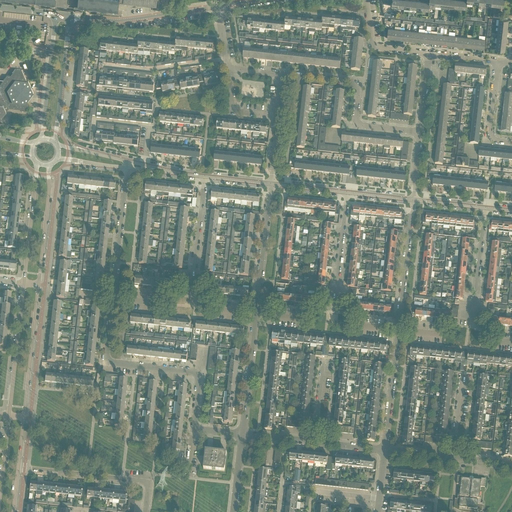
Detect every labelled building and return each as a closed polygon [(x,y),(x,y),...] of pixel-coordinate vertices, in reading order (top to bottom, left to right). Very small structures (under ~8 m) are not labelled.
[(77,0),(77,6),(117,10),(118,0),(77,0)] [(387,0),(387,4),(388,4),(391,4),(391,5),(392,5),(392,6),(395,7),(394,13),(390,12),(390,14),(390,17),(397,18),(397,17),(398,7),(398,0),(387,0)] [(247,29),(253,29),(254,22),(249,21),(248,21),(244,20),(243,25),(248,26),(247,29)] [(353,21),(352,32),(355,32),(355,29),(359,29),(359,30),(363,30),(362,24),(360,24),(360,21),(359,21),(353,21)] [(7,75),(0,83),(0,87),(9,107),(20,109),(20,110),(26,111),(29,107),(24,106),(27,102),(30,97),(33,92),(28,80),(26,80),(23,72),(22,69),(16,68),(11,75),(7,75)] [(219,73),(210,74),(212,85),(218,84),(217,80),(220,80),(219,73)] [(210,74),(201,76),(202,83),(205,82),(205,86),(212,85),(210,74)] [(97,82),(96,87),(105,88),(106,80),(102,79),(102,77),(100,75),(98,75),(97,82)] [(198,79),(192,80),(193,88),(200,87),(199,83),(202,83),(201,76),(198,76),(198,79)] [(174,83),(167,83),(169,92),(175,91),(174,87),(177,86),(176,79),(173,80),(174,83)] [(179,79),(176,79),(177,86),(180,86),(181,90),(187,89),(186,81),(180,82),(179,79)] [(85,82),(78,81),(77,87),(76,87),(80,88),(80,90),(86,91),(87,88),(85,88),(85,82)] [(169,92),(167,83),(161,84),(161,82),(157,82),(157,90),(162,89),(162,93),(169,92)] [(0,117),(2,117),(9,107),(0,87),(0,117)] [(77,95),(76,101),(84,102),(85,97),(88,98),(89,97),(89,96),(89,94),(80,93),(80,95),(77,95)] [(147,103),(146,114),(152,114),(152,112),(154,112),(155,107),(153,106),(153,104),(147,103)] [(80,132),(72,131),(71,137),(74,137),(74,139),(82,141),(82,138),(82,137),(79,137),(80,132)] [(96,141),(102,142),(103,134),(95,133),(94,139),(96,139),(96,141)] [(468,168),(469,161),(469,160),(463,159),(456,158),(455,167),(468,168)] [(109,182),(109,189),(115,190),(114,192),(118,192),(118,185),(115,184),(115,182),(109,182)] [(143,186),(142,193),(145,194),(151,195),(151,192),(152,184),(146,184),(146,186),(145,186),(143,186)] [(209,193),(208,201),(211,202),(211,198),(217,199),(218,192),(212,191),(211,193),(209,193)] [(287,208),(294,209),(295,200),(288,200),(288,203),(285,202),(285,207),(288,207),(287,208)] [(351,209),(350,216),(359,217),(360,208),(354,207),(354,209),(351,209)] [(395,220),(394,224),(401,224),(401,221),(404,221),(404,215),(401,214),(401,212),(395,211),(394,220),(395,220)] [(426,222),(432,222),(432,216),(426,215),(426,217),(423,217),(422,223),(426,224),(426,222)] [(491,229),(497,230),(498,223),(492,222),(492,224),(489,224),(488,231),(491,231),(491,229)] [(60,262),(59,268),(67,269),(70,269),(71,261),(68,261),(68,262),(60,262)] [(277,301),(283,301),(284,293),(275,292),(274,299),(277,299),(277,301)] [(385,304),(384,313),(390,313),(391,311),(393,311),(394,305),(385,304)] [(415,316),(421,317),(422,308),(422,307),(413,306),(412,313),(415,314),(415,316)] [(191,322),(185,322),(184,329),(192,330),(192,326),(191,325),(191,322)] [(322,350),(325,351),(327,337),(324,337),(317,336),(316,345),(323,346),(322,350)] [(329,346),(335,347),(336,339),(330,338),(330,337),(330,338),(327,337),(325,351),(328,351),(329,347),(329,346)] [(381,343),(380,352),(386,353),(386,355),(388,356),(389,350),(390,344),(387,344),(381,343)] [(455,352),(454,360),(461,361),(460,366),(463,366),(465,353),(462,352),(455,352)] [(465,353),(463,366),(467,366),(467,365),(473,365),(473,364),(474,354),(468,353),(465,353)] [(119,378),(118,384),(126,385),(127,379),(122,379),(122,377),(105,375),(104,382),(107,383),(110,383),(111,377),(119,378)] [(139,378),(138,386),(141,387),(142,387),(142,383),(149,384),(149,388),(156,388),(157,382),(151,382),(151,380),(139,378)] [(205,451),(204,465),(203,469),(224,472),(226,453),(205,451)] [(376,472),(377,462),(367,461),(366,469),(366,473),(368,474),(369,469),(373,470),(373,471),(376,472)] [(257,469),(257,472),(259,472),(258,476),(267,477),(267,475),(267,470),(260,469),(257,469)] [(400,482),(400,480),(401,470),(399,469),(398,471),(394,471),(393,483),(396,483),(396,481),(400,482)] [(400,482),(400,483),(407,483),(407,481),(408,472),(404,472),(404,470),(401,470),(400,480),(400,482)] [(428,473),(427,483),(427,486),(434,487),(435,476),(431,475),(431,473),(428,473)] [(471,511),(470,511),(476,511),(477,511),(477,509),(482,510),(482,511),(483,504),(480,504),(482,493),(480,493),(481,487),(485,488),(486,480),(481,479),(481,481),(473,480),(473,478),(470,478),(470,480),(462,479),(462,477),(458,476),(457,485),(461,485),(460,491),(458,490),(457,501),(455,501),(454,508),(454,507),(459,507),(459,510),(461,511),(463,511),(465,511),(471,511)] [(288,491),(287,495),(296,496),(296,494),(300,495),(301,486),(288,485),(288,488),(286,488),(286,491),(288,491)] [(391,511),(396,511),(398,500),(395,499),(395,501),(391,501),(390,507),(390,509),(392,509),(391,511)] [(398,500),(396,511),(403,511),(404,502),(400,502),(401,500),(398,500)] [(284,501),(284,504),(286,504),(286,508),(294,509),(296,510),(300,510),(301,503),(297,503),(284,501)] [(404,502),(403,511),(410,511),(411,501),(409,501),(409,503),(404,502)] [(416,511),(423,511),(425,503),(422,502),(422,504),(418,504),(416,511)] [(430,511),(431,505),(427,505),(428,503),(425,503),(423,511),(430,511)]
